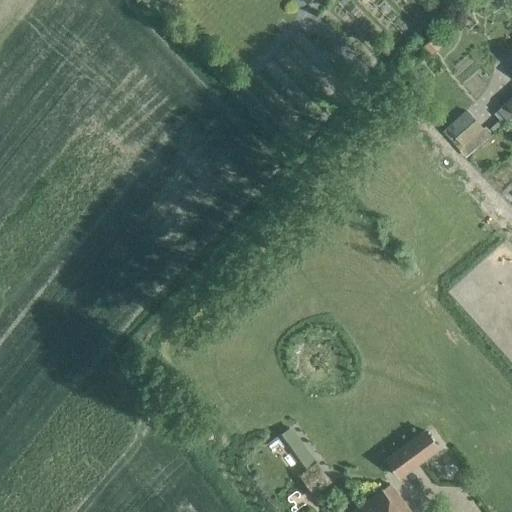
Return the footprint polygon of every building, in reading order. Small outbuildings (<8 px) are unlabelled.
[(511,93),(502,104),(495,110),(504,119),(510,113),(511,111),(511,60),(509,63),(511,66),(511,93)] [(462,110),(443,127),(460,145),(479,129),(462,110)] [(313,493),(331,480),(290,425),(281,432),(307,468),(298,474),(313,493)] [(385,459),(399,476),(437,448),(424,430),(385,459)] [(350,511),(409,511),(389,484),(350,511)]
